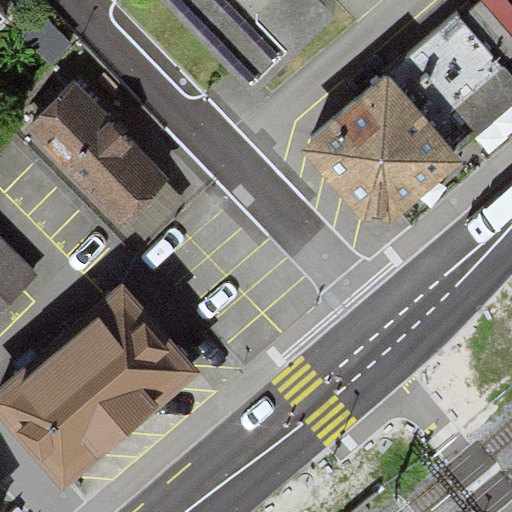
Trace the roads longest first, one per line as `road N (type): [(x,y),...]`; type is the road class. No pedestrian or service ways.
road 1 (primary): [(391,324),(182,511)]
road 2 (residential): [(230,160),(413,0)]
road 3 (residential): [(230,160),(391,324)]
road 4 (residential): [(80,0),(230,160)]
road 5 (primary): [(511,219),(391,324)]
